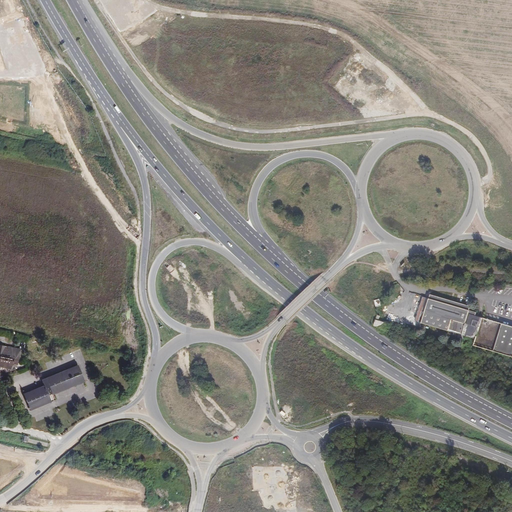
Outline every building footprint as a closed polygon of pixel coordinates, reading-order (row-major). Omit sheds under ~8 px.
[(474,341),(481,319),(474,317),(475,314),(467,311),(468,308),(429,296),(427,300),(421,298),(414,323),(448,333),(447,335),(452,336),(453,334),(457,336),(456,339),(461,341),(462,337),(474,341)] [(375,316),(372,327),(382,330),(384,324),(377,322),(378,317),(375,316)] [(511,328),(485,320),(481,319),(474,341),(473,347),(511,358),(511,328)] [(0,365),(12,368),(13,363),(14,362),(17,362),(19,354),(15,353),(15,354),(0,351),(0,365)] [(78,367),(43,381),(45,387),(25,395),(31,411),(51,403),(48,394),(83,380),(78,367)]
